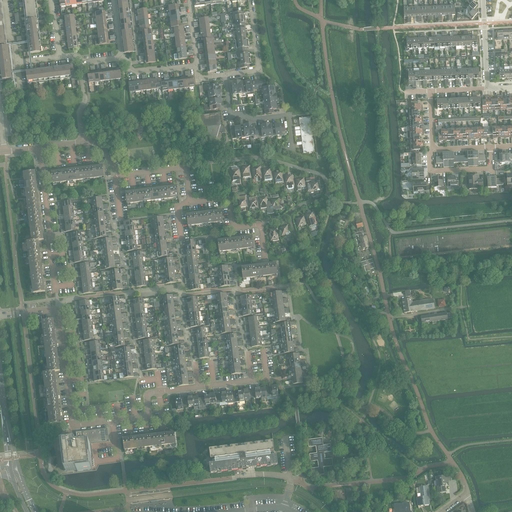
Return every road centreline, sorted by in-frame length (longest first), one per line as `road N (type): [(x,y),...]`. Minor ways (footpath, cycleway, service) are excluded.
road 1 (residential): [(111,421),(73,426),(59,308)]
road 2 (residential): [(55,292),(39,147)]
road 3 (residential): [(293,146),(289,115),(230,117),(225,75)]
road 4 (residential): [(189,203),(230,200),(234,227),(261,224),(265,259)]
